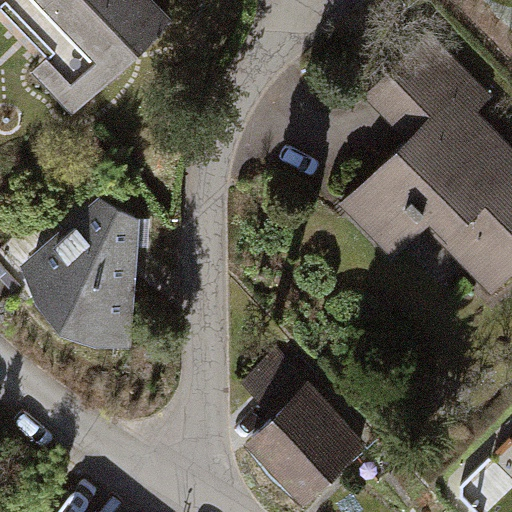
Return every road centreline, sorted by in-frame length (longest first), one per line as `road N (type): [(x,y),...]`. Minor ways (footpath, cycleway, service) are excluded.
road 1 (residential): [(311,0),(218,142),(205,211),(206,408),(193,503)]
road 2 (residential): [(193,503),(84,448),(0,374)]
